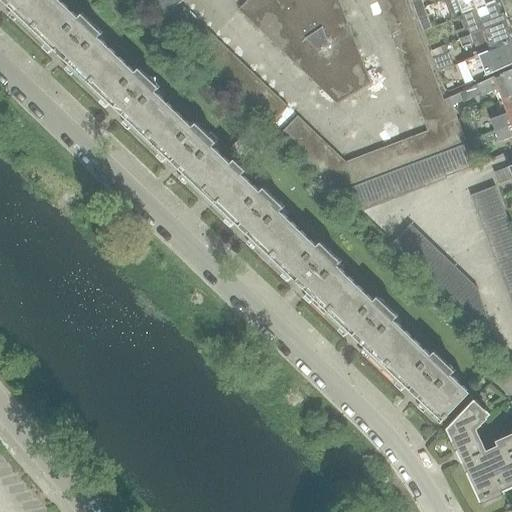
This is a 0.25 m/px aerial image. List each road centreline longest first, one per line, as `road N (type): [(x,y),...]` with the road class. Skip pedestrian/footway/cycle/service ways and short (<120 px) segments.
road 1 (residential): [(437,511),(412,457),(0,70)]
road 2 (residential): [(0,399),(64,471),(85,511)]
